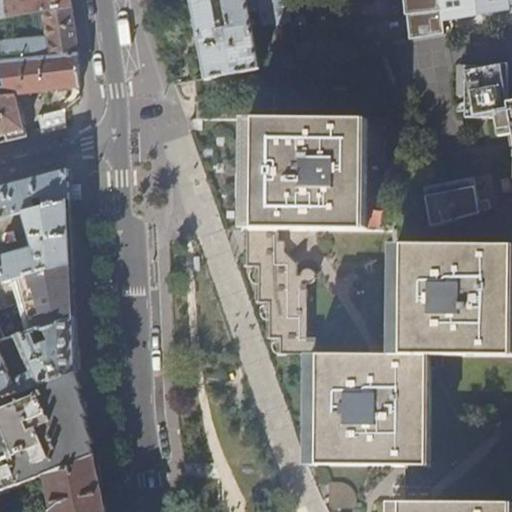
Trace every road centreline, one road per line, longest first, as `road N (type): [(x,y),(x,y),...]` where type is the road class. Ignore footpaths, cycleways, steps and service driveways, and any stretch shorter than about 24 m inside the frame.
road 1 (residential): [(154,511),(137,405),(120,134)]
road 2 (residential): [(120,134),(104,0)]
road 3 (residential): [(0,167),(120,134)]
